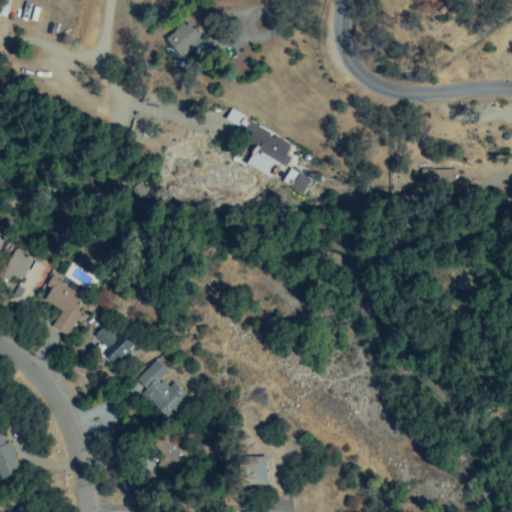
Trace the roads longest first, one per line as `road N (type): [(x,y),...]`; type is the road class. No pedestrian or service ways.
road 1 (tertiary): [(341,0),(340,48),(353,71),(376,85),(412,94),(511,91)]
road 2 (residential): [(0,346),(46,378),(78,493)]
